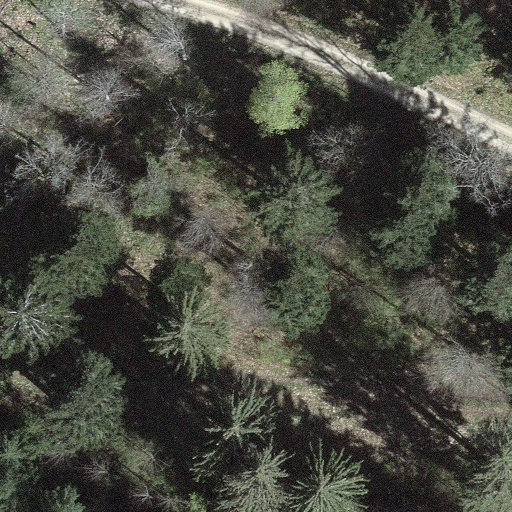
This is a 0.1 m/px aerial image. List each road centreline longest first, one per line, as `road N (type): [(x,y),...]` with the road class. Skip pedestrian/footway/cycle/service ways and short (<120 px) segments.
road 1 (track): [(0,361),(511,402)]
road 2 (track): [(185,0),(256,20),(511,138)]
